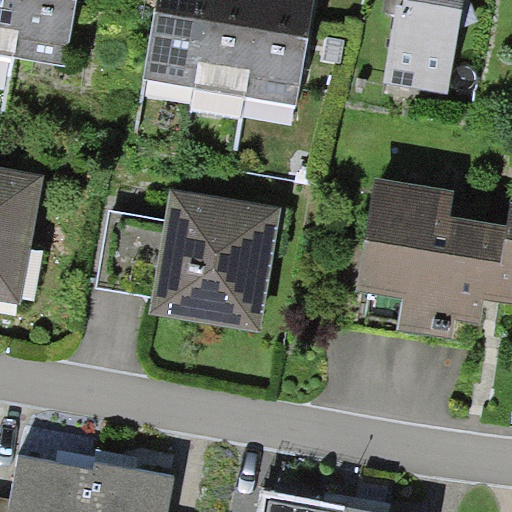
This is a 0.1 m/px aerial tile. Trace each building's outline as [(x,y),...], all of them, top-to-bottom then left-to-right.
[(0,0),(0,63),(56,72),(66,0),(0,0)] [(297,104),(312,0),(162,0),(150,82),(297,104)] [(401,0),(388,86),(445,96),(460,0),(401,0)] [(0,302),(14,305),(36,184),(0,177),(0,302)] [(511,207),(380,187),(363,296),(511,319),(511,207)] [(263,338),(277,211),(166,199),(151,325),(263,338)] [(167,511),(172,486),(13,462),(7,501),(0,499),(0,511),(167,511)] [(336,511),(267,501),(265,511),(336,511)]
